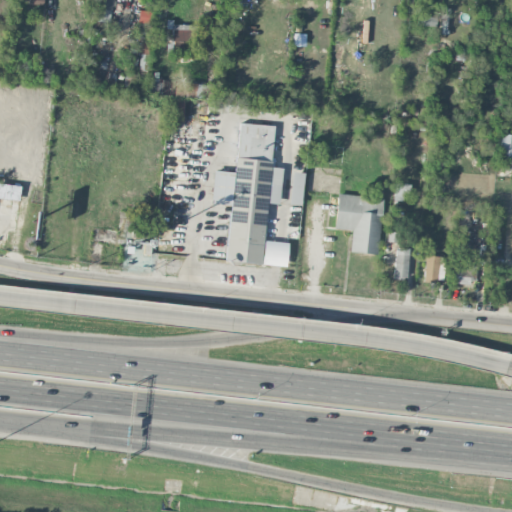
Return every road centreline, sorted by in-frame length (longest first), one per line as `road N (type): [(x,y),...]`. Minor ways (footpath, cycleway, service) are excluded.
road 1 (motorway): [(511,370),(346,337),(0,299)]
road 2 (motorway): [(0,388),(511,448)]
road 3 (motorway): [(511,412),(0,358)]
road 4 (motorway): [(57,426),(511,451)]
road 5 (motorway): [(57,426),(471,511)]
road 6 (motorway): [(352,308),(229,344),(156,347),(0,334)]
road 7 (residential): [(352,308),(0,266)]
road 8 (secondary): [(511,325),(352,308)]
